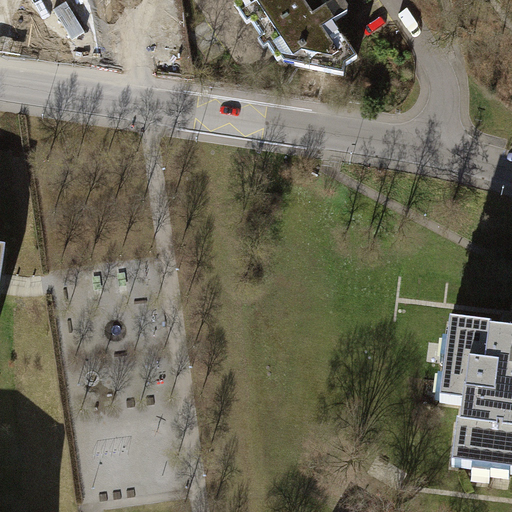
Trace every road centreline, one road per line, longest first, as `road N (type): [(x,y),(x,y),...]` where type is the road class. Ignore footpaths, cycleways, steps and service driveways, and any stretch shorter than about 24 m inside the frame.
road 1 (motorway): [(50,0),(125,511)]
road 2 (motorway): [(193,511),(124,0)]
road 3 (residential): [(436,148),(0,85)]
road 4 (residential): [(394,0),(443,77),(436,148)]
